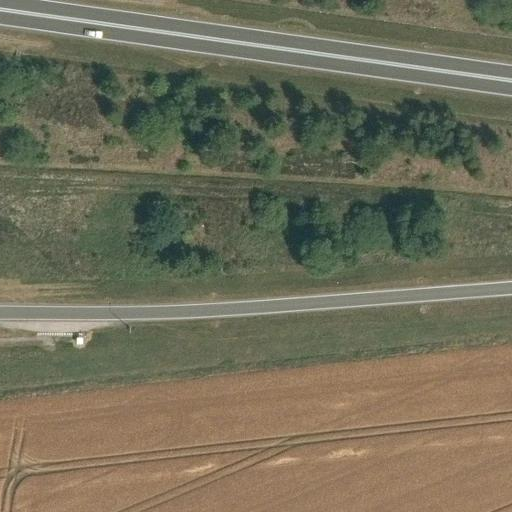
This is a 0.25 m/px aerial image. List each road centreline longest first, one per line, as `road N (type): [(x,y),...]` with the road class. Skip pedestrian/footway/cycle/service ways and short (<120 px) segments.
road 1 (trunk): [(511,80),(0,10)]
road 2 (trunk): [(0,314),(165,312),(511,289)]
